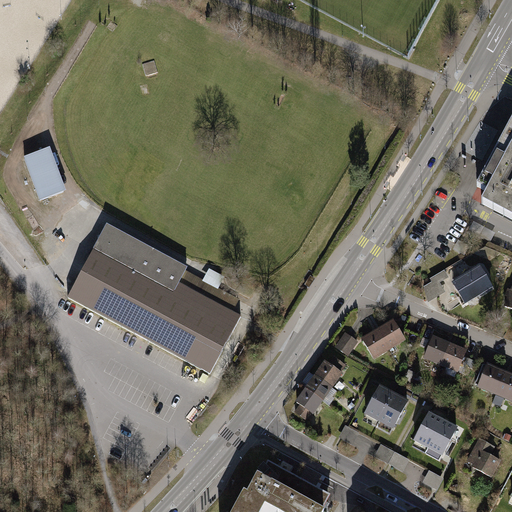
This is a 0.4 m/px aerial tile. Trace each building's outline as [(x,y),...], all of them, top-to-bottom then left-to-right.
[(511,127),(477,189),(490,196),(484,206),(511,222),(511,127)] [(88,184),(137,212),(153,184),(157,186),(171,163),(119,132),(88,184)] [(49,152),(23,161),(39,205),(65,195),(49,152)] [(157,220),(168,230),(192,202),(181,192),(157,220)] [(58,256),(81,202),(67,196),(44,250),(58,256)] [(247,251),(241,249),(254,214),(235,207),(215,256),(241,266),(247,251)] [(67,260),(82,267),(101,224),(83,216),(77,230),(80,231),(67,260)] [(474,223),(470,232),(493,242),(497,233),(474,223)] [(67,301),(208,377),(241,318),(232,314),(239,301),(219,290),(225,280),(209,271),(203,282),(187,274),(188,272),(106,228),(81,275),(67,301)] [(430,303),(447,295),(442,283),(450,280),(447,273),(422,284),(430,303)] [(489,291),(478,273),(457,285),(467,304),(489,291)] [(511,289),(503,309),(511,313),(511,289)] [(392,323),(377,332),(389,352),(405,343),(392,323)] [(377,332),(362,341),(374,362),(389,352),(377,332)] [(356,342),(343,333),(333,347),(346,356),(356,342)] [(447,347),(430,340),(422,360),(439,367),(447,347)] [(447,347),(439,367),(456,374),(464,354),(447,347)] [(342,375),(347,369),(333,357),(328,363),(342,375)] [(324,363),(314,377),(332,390),(342,376),(324,363)] [(504,372),(486,365),(477,386),(495,394),(504,372)] [(511,375),(504,372),(495,394),(511,400),(511,375)] [(305,389),(322,402),(332,390),(314,377),(305,389)] [(377,422),(392,395),(380,388),(365,415),(377,422)] [(313,415),(322,402),(305,389),(295,402),(313,415)] [(405,402),(392,395),(377,422),(391,429),(405,402)] [(457,429),(429,413),(414,442),(442,458),(457,429)] [(345,425),(339,437),(353,445),(360,433),(345,425)] [(504,451),(477,440),(465,469),(492,480),(504,451)] [(380,444),(374,456),(388,464),(395,452),(380,444)] [(395,452),(388,464),(403,472),(409,460),(395,452)] [(274,475),(254,465),(229,511),(272,511),(273,510),(278,511),(319,511),(325,501),(274,475)] [(429,471),(423,482),(437,490),(444,478),(429,471)]
